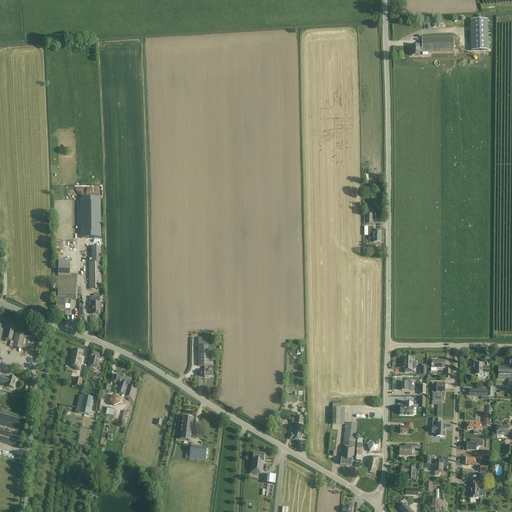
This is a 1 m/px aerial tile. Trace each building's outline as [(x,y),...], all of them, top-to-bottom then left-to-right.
[(487,20),(471,21),(471,51),(488,51),(487,20)] [(411,46),(411,56),(419,56),(419,52),(453,52),(453,37),(422,38),(422,47),(419,47),(419,46),(411,46)] [(103,196),(82,196),(83,237),(103,237),(103,196)] [(373,235),(373,243),(381,243),(381,230),(370,230),(370,235),(373,235)] [(92,247),(92,262),(89,262),(89,290),(102,289),(101,247),(92,247)] [(66,311),(66,304),(67,304),(67,300),(76,301),(77,275),(70,275),(70,260),(59,260),(58,274),(57,299),(56,299),(56,304),(56,311),(66,311)] [(100,297),(100,294),(94,294),(94,297),(90,297),(90,307),(92,307),(92,315),(100,315),(100,302),(100,297)] [(0,345),(1,340),(10,342),(12,341),(14,330),(4,328),(5,324),(0,323),(0,345)] [(17,327),(13,342),(11,341),(10,347),(12,347),(22,350),(27,330),(17,327)] [(198,367),(204,367),(204,371),(204,378),(213,377),(213,371),(213,366),(209,366),(209,346),(208,338),(198,338),(198,346),(198,367)] [(73,349),(69,366),(72,367),(71,367),(75,368),(75,370),(80,371),(80,367),(84,352),(73,349)] [(103,354),(91,351),(87,369),(92,370),(93,368),(96,368),(99,367),(103,354)] [(419,368),(419,363),(412,363),(412,358),(404,358),(404,370),(405,370),(405,373),(412,373),(412,371),(412,368),(419,368)] [(444,360),(432,360),(432,368),(444,368),(444,360)] [(475,375),(482,375),(482,378),(486,378),(486,373),(489,373),(489,367),(483,367),(483,364),(475,364),(475,375)] [(498,376),(511,376),(511,378),(510,378),(510,379),(508,380),(508,382),(508,386),(511,386),(511,369),(511,368),(498,367),(498,376)] [(2,375),(0,374),(0,383),(7,385),(7,387),(14,389),(16,379),(10,377),(9,379),(2,377),(2,375)] [(121,397),(126,398),(129,386),(127,385),(127,383),(126,383),(127,378),(118,375),(116,382),(120,383),(117,393),(122,394),(121,397)] [(81,388),(83,379),(75,378),(74,386),(81,388)] [(129,386),(126,398),(126,399),(129,400),(128,401),(134,402),(138,386),(131,383),(132,379),(127,378),(126,383),(127,383),(127,385),(129,386)] [(401,391),(407,391),(411,391),(411,387),(407,387),(407,382),(402,382),(401,391)] [(444,402),(445,394),(445,392),(444,392),(444,391),(445,391),(445,383),(438,383),(438,384),(432,384),(432,393),(433,393),(432,402),(444,402)] [(487,387),(487,390),(469,390),(468,396),(491,397),(491,402),(493,402),(493,387),(487,387)] [(80,395),(76,413),(90,416),(93,399),(85,396),(80,395)] [(113,395),(110,402),(114,407),(120,404),(120,397),(113,395)] [(401,407),(400,415),(413,415),(413,407),(412,407),(412,403),(405,403),(405,407),(401,407)] [(130,412),(124,410),(121,423),(127,425),(130,412)] [(293,415),(292,419),(296,420),(295,425),(295,428),(294,434),(294,435),(298,436),(298,434),(301,435),(302,429),(301,429),(302,420),(300,420),(300,416),(293,415)] [(179,440),(180,440),(190,441),(191,437),(192,437),(193,427),(192,427),(193,419),(183,418),(182,426),(181,425),(180,435),(179,440)] [(445,425),(442,425),(442,420),(433,419),(432,425),(437,425),(437,427),(432,427),(431,433),(436,434),(436,437),(444,437),(445,425)] [(353,459),(354,447),(357,424),(345,423),(343,446),(344,446),(343,450),(342,450),(341,458),(340,465),(351,466),(352,459),(353,459)] [(408,434),(408,431),(412,431),(412,424),(405,423),(405,427),(400,427),(400,434),(408,434)] [(481,424),(475,424),(467,424),(467,430),(474,430),(474,434),(478,435),(479,431),(481,431),(481,424)] [(508,437),(511,436),(511,430),(509,431),(509,426),(496,426),(496,435),(508,435),(508,437)] [(483,447),(483,440),(470,440),(470,443),(467,443),(466,451),(476,451),(476,446),(478,446),(478,447),(483,447)] [(367,446),(370,452),(376,452),(378,446),(373,442),(367,446)] [(411,447),(416,447),(420,447),(420,445),(405,445),(405,448),(400,448),(400,455),(411,456),(411,447)] [(191,446),(189,460),(206,462),(207,448),(191,446)] [(251,460),(251,464),(249,474),(262,476),(265,455),(254,453),(253,460),(251,460)] [(372,458),(368,460),(366,473),(375,475),(379,458),(373,456),(372,458)] [(475,466),(475,464),(475,458),(466,457),(465,465),(475,466)] [(447,463),(441,462),(441,461),(433,460),(432,464),(434,464),(434,471),(434,472),(434,475),(435,476),(438,476),(439,475),(439,472),(442,472),(442,468),(446,468),(447,466),(447,463)] [(415,481),(416,470),(408,469),(408,468),(401,468),(401,475),(405,475),(405,473),(408,473),(408,480),(415,481)] [(276,476),(268,475),(267,484),(275,485),(276,476)] [(482,491),(479,491),(479,485),(476,485),(476,481),(470,480),(470,486),(470,497),(479,498),(479,497),(482,497),(483,496),(483,493),(482,491)] [(424,493),(432,493),(433,483),(424,483),(424,493)]
